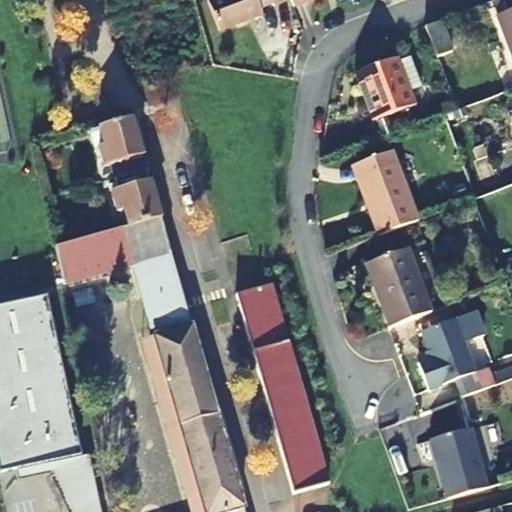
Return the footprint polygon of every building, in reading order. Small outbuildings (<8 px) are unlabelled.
[(289,0),(201,0),(204,7),(215,42),(248,30),(246,23),(262,17),(260,12),(273,7),(274,10),(291,4),(289,0)] [(289,0),(294,11),(323,0),(289,0)] [(511,81),(511,12),(490,20),(511,81)] [(418,30),(431,62),(445,56),(433,25),(418,30)] [(395,59),(355,74),(372,121),(412,107),(395,59)] [(103,166),(107,165),(112,183),(146,173),(131,122),(98,132),(102,146),(98,147),(103,166)] [(411,225),(384,156),(352,169),(366,206),(358,209),(371,241),(411,225)] [(358,209),(366,206),(352,169),(343,172),(358,209)] [(127,232),(160,223),(146,173),(112,183),(116,196),(112,196),(117,217),(122,216),(127,232)] [(160,223),(127,232),(55,252),(63,289),(136,268),(133,256),(167,247),(160,223)] [(156,340),(191,331),(167,247),(133,256),(136,268),(156,340)] [(423,318),(398,247),(361,261),(373,294),(367,296),(382,334),(423,318)] [(367,296),(373,294),(361,261),(354,264),(367,296)] [(267,284),(234,294),(293,500),(327,491),(267,284)] [(0,471),(80,454),(45,294),(0,304),(0,471)] [(456,401),(490,388),(484,373),(471,378),(458,345),(479,336),(472,317),(417,338),(426,362),(410,369),(421,397),(450,387),(456,401)] [(241,511),(191,331),(156,340),(203,511),(241,511)] [(203,511),(156,340),(139,344),(185,511),(203,511)] [(445,508),(480,496),(460,439),(423,452),(445,508)] [(100,511),(88,454),(15,469),(17,480),(48,474),(67,511),(100,511)]
